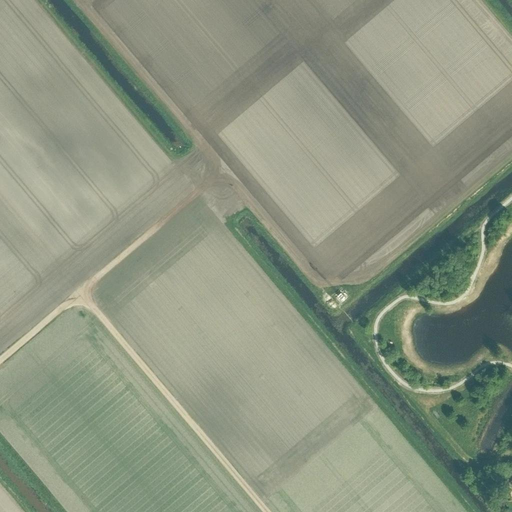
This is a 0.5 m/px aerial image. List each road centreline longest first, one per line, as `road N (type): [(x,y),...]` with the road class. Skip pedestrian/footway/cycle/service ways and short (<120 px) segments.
road 1 (track): [(0,358),(215,179),(233,185),(312,277),(340,283)]
road 2 (track): [(266,511),(78,291)]
